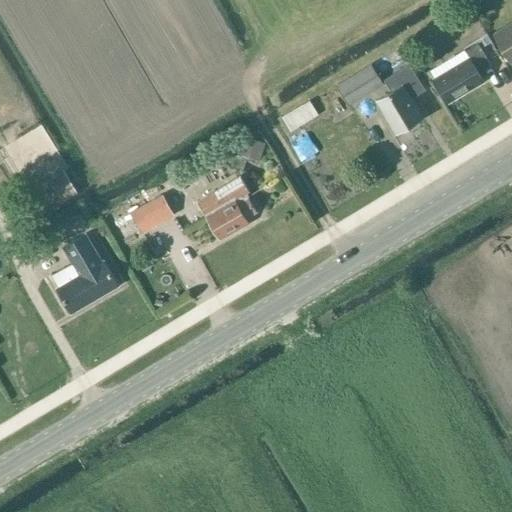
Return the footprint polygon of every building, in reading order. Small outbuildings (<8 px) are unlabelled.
[(511,22),(494,33),(511,62),(511,61),(511,22)] [(470,59),(435,80),(448,102),(483,80),(478,72),(490,64),(490,63),(478,43),(465,51),(470,59)] [(337,86),(347,103),(382,81),(371,64),(337,86)] [(376,101),(395,133),(422,117),(411,98),(425,90),(410,64),(384,79),(392,92),(376,101)] [(318,115),(309,100),(281,117),(291,133),(318,115)] [(266,143),(246,136),(239,155),(259,162),(266,143)] [(338,172),(336,152),(317,154),(319,174),(338,172)] [(64,171),(32,190),(44,210),(75,190),(64,171)] [(257,212),(248,198),(246,193),(249,191),(242,178),(239,178),(214,192),(216,196),(208,201),(214,211),(206,215),(220,239),(244,226),(241,221),(247,218),(257,212)] [(216,196),(214,192),(198,201),(206,215),(214,211),(208,201),(216,196)] [(174,215),(163,194),(130,212),(142,233),(174,215)] [(247,218),(241,221),(244,226),(249,223),(247,218)] [(72,263),(51,275),(58,287),(57,288),(71,312),(118,285),(104,260),(103,260),(88,235),(64,250),(72,263)]
